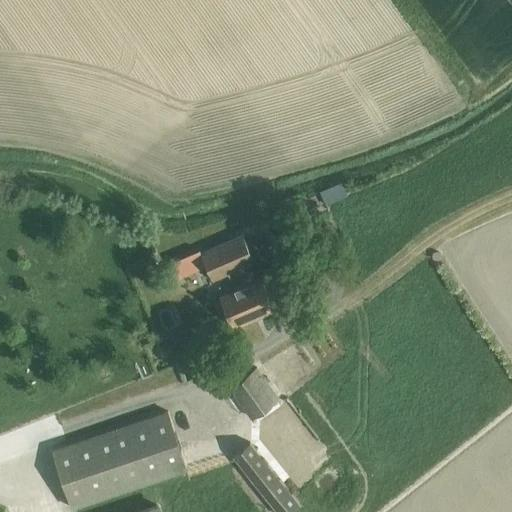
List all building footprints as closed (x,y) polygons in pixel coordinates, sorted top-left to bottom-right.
[(322,189),(328,202),(348,194),(342,181),(322,189)] [(233,327),(274,309),(261,277),(259,278),(252,262),(254,261),(243,235),(201,253),(212,280),(229,273),(236,289),(219,296),(233,327)] [(174,305),(160,311),(169,331),(183,325),(174,305)] [(256,368),(228,387),(250,418),(278,398),(256,368)] [(167,411),(53,450),(72,507),(187,469),(167,411)] [(278,511),(290,511),(300,504),(250,442),(233,456),(278,511)]
